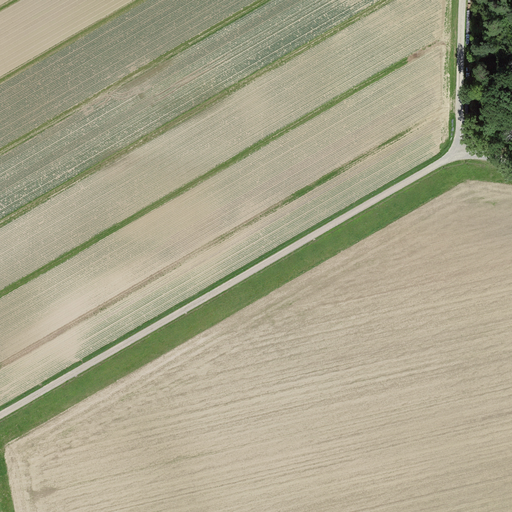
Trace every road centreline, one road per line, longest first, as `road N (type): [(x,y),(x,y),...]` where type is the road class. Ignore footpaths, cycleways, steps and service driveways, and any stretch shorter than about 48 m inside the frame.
road 1 (track): [(0,415),(465,148)]
road 2 (track): [(462,0),(465,148),(511,156)]
